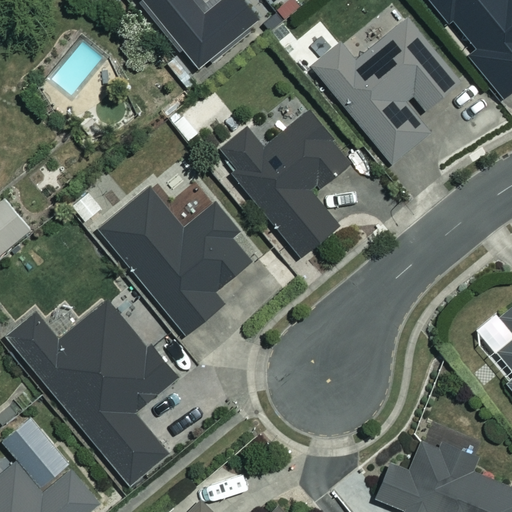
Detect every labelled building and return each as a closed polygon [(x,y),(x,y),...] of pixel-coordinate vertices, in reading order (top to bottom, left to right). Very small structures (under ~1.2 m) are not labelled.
[(182,48),(198,67),(260,18),(245,0),(204,0),(203,0),(138,0),(179,50),(182,48)] [(511,0),(430,0),(472,51),(465,56),(500,98),(511,88),(511,0)] [(461,78),(408,14),(359,54),(346,38),(312,65),(391,162),(430,130),(404,98),(412,92),(425,108),(461,78)] [(349,159),(309,109),(263,145),(248,126),(217,150),(299,255),(338,225),(310,190),(349,159)] [(186,224),(153,183),(99,228),(183,332),(221,301),(211,289),(250,258),(230,234),(236,229),(213,202),(186,224)] [(88,188),(70,202),(85,220),(102,206),(88,188)] [(0,251),(29,228),(4,197),(0,200),(0,251)] [(148,349),(108,299),(58,339),(36,311),(8,334),(129,484),(168,452),(134,410),(176,375),(152,346),(148,349)] [(511,305),(500,315),(496,310),(476,327),(511,369),(511,377),(507,382),(511,388),(511,305)] [(0,511),(86,511),(100,501),(28,414),(0,437),(18,458),(0,472),(0,511)] [(422,431),(408,463),(390,455),(372,495),(410,511),(511,511),(511,482),(474,465),(477,456),(422,431)] [(214,511),(201,498),(186,511),(288,511),(278,501),(266,511),(214,511)]
